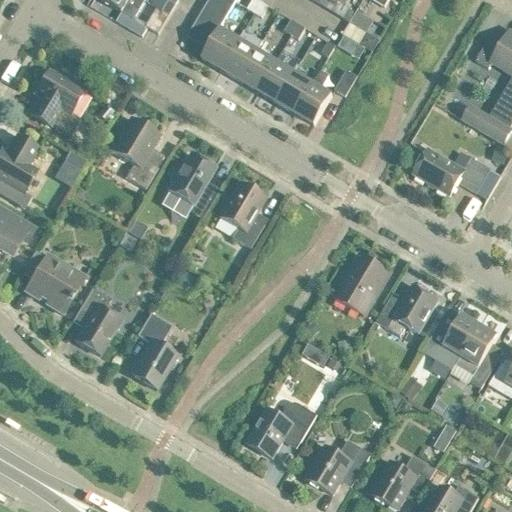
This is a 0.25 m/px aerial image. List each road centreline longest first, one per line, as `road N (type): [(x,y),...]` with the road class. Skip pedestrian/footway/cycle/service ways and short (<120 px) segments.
road 1 (residential): [(33,6),(470,267)]
road 2 (residential): [(0,320),(79,391),(284,511)]
